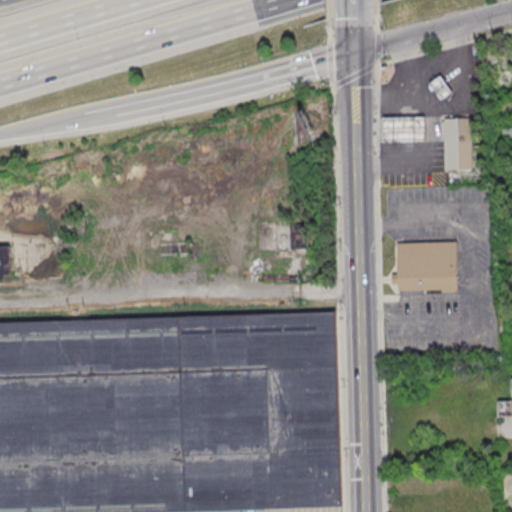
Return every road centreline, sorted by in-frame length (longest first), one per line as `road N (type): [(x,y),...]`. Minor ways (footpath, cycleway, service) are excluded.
road 1 (tertiary): [(364,511),(352,19)]
road 2 (motorway): [(0,90),(303,0)]
road 3 (motorway): [(115,113),(352,53)]
road 4 (primary): [(352,53),(511,11)]
road 5 (motorway): [(0,42),(140,0)]
